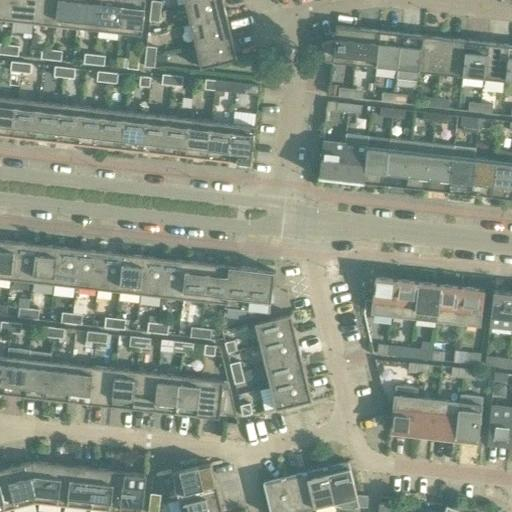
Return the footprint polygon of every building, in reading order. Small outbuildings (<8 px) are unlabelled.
[(14,0),(0,0),(0,18),(13,20),(14,0)] [(36,0),(14,0),(13,20),(34,22),(36,0)] [(58,0),(36,0),(34,22),(56,25),(58,0)] [(79,0),(58,0),(56,25),(77,27),(79,0)] [(101,0),(79,0),(77,27),(98,30),(101,0)] [(123,0),(101,0),(98,30),(120,32),(123,0)] [(146,0),(123,0),(120,32),(142,35),(146,0)] [(201,0),(186,4),(191,25),(227,16),(222,0),(201,0)] [(152,1),(151,11),(161,12),(162,2),(152,1)] [(161,12),(151,11),(150,21),(160,22),(161,12)] [(191,25),(196,46),(232,37),(227,16),(191,25)] [(325,60),(354,63),(358,27),(336,25),(334,39),(322,42),(325,60)] [(354,63),(376,66),(380,30),(358,27),(354,63)] [(376,66),(397,68),(401,32),(380,30),(376,66)] [(418,81),(419,71),(423,35),(401,32),(397,68),(396,79),(418,81)] [(419,71),(440,73),(444,37),(423,35),(419,71)] [(232,37),(196,46),(201,68),(237,59),(232,37)] [(440,73),(462,75),(466,40),(444,37),(440,73)] [(462,75),(484,78),(487,42),(466,40),(462,75)] [(484,78),(505,80),(509,44),(487,42),(484,78)] [(0,53),(9,55),(10,45),(0,43),(0,53)] [(10,45),(9,55),(19,56),(20,46),(10,45)] [(147,46),(146,56),(156,57),(157,47),(147,46)] [(41,59),(52,60),(53,50),(43,49),(41,59)] [(53,50),(52,60),(62,61),(63,51),(53,50)] [(84,64),(95,65),(96,55),(86,54),(84,64)] [(96,55),(95,65),(105,66),(106,56),(96,55)] [(156,57),(146,56),(145,66),(155,67),(156,57)] [(128,68),(139,70),(140,60),(129,58),(128,68)] [(10,71),(20,72),(22,62),(11,61),(10,71)] [(22,62),(20,72),(31,74),(32,63),(22,62)] [(54,76),(64,77),(65,67),(55,66),(54,76)] [(65,67),(64,77),(74,78),(75,68),(65,67)] [(98,71),(97,81),(107,82),(108,72),(98,71)] [(108,72),(107,82),(117,83),(118,73),(108,72)] [(162,84),(172,85),(173,75),(163,74),(162,84)] [(173,75),(172,85),(182,86),(183,76),(173,75)] [(139,86),(150,87),(151,77),(140,76),(139,86)] [(204,89),(215,90),(216,80),(206,79),(204,89)] [(216,80),(215,90),(225,91),(226,81),(216,80)] [(247,94),(259,95),(260,85),(248,84),(247,94)] [(339,96),(351,97),(352,88),(339,87),(339,96)] [(352,88),(351,97),(363,99),(364,90),(352,88)] [(381,101),(394,102),(395,93),(382,92),(381,101)] [(395,93),(394,102),(406,103),(407,94),(395,93)] [(18,99),(0,96),(0,134),(14,136),(18,99)] [(425,106),(437,107),(438,98),(426,97),(425,106)] [(438,98),(437,107),(449,108),(450,99),(438,98)] [(39,101),(18,99),(14,136),(35,138),(39,101)] [(61,104),(39,101),(35,138),(57,141),(61,104)] [(468,110),(480,112),(481,103),(469,101),(468,110)] [(337,111),(349,112),(350,103),(338,102),(337,111)] [(350,103),(349,112),(361,114),(362,105),(350,103)] [(481,103),(480,112),(492,113),(493,104),(481,103)] [(83,106),(61,104),(57,141),(79,143),(83,106)] [(104,109),(83,106),(79,143),(100,146),(104,109)] [(380,116),(392,117),(393,108),(381,107),(380,116)] [(393,108),(392,117),(404,118),(405,109),(393,108)] [(125,111),(104,109),(100,146),(121,148),(125,111)] [(147,113),(125,111),(121,148),(143,150),(147,113)] [(423,120),(435,122),(436,113),(424,112),(423,120)] [(168,116),(147,113),(143,150),(164,153),(168,116)] [(436,113),(435,122),(447,123),(448,114),(436,113)] [(190,118),(168,116),(164,153),(186,155),(190,118)] [(479,118),(461,116),(460,125),(464,125),(463,131),(477,133),(478,127),(479,118)] [(211,121),(190,118),(186,155),(207,158),(211,121)] [(479,118),(478,127),(490,128),(491,119),(479,118)] [(233,123),(211,121),(207,158),(229,160),(233,123)] [(255,126),(233,123),(229,160),(251,163),(255,126)] [(346,143),(342,179),(363,181),(367,145),(368,136),(347,134),(346,143)] [(389,148),(385,184),(406,186),(411,141),(390,138),(389,148)] [(323,140),(319,176),(342,179),(346,143),(323,140)] [(411,141),(406,186),(428,188),(433,143),(411,141)] [(433,143),(428,188),(449,191),(453,155),(454,146),(433,143)] [(367,145),(363,181),(385,184),(389,148),(367,145)] [(453,155),(449,191),(471,193),(475,157),(476,148),(454,146),(453,155)] [(496,160),(492,196),(511,197),(511,152),(497,151),(496,160)] [(475,157),(471,193),(492,196),(496,160),(475,157)] [(0,239),(0,277),(11,278),(16,241),(0,239)] [(16,241),(11,278),(33,281),(37,244),(16,241)] [(37,244),(33,281),(54,283),(58,246),(37,244)] [(58,246),(54,283),(76,286),(80,248),(58,246)] [(80,248),(76,286),(97,288),(102,251),(80,248)] [(102,251),(97,288),(119,290),(123,253),(102,251)] [(123,253),(119,290),(141,293),(145,256),(123,253)] [(145,256),(141,293),(162,295),(166,258),(145,256)] [(166,258),(162,295),(184,298),(188,261),(166,258)] [(188,261),(184,298),(205,300),(209,263),(188,261)] [(209,263),(205,300),(225,303),(227,303),(231,266),(209,263)] [(225,303),(225,306),(260,310),(258,322),(269,319),(275,271),(231,266),(227,303),(225,303)] [(371,312),(394,315),(398,279),(375,276),(371,312)] [(394,315),(415,317),(419,281),(398,279),(394,315)] [(415,317),(436,319),(440,284),(419,281),(415,317)] [(436,319),(458,322),(462,286),(440,284),(436,319)] [(462,286),(458,322),(480,324),(484,289),(462,286)] [(490,325),(511,327),(511,291),(494,290),(490,325)] [(18,318),(28,319),(29,309),(19,308),(18,318)] [(29,309),(28,319),(39,320),(40,310),(29,309)] [(61,322),(71,324),(73,314),(62,312),(61,322)] [(73,314),(71,324),(82,325),(83,315),(73,314)] [(258,322),(255,323),(260,345),(296,336),(291,314),(269,319),(258,322)] [(147,332),(158,333),(159,323),(156,323),(157,317),(149,316),(147,332)] [(105,327),(115,328),(116,318),(106,317),(105,327)] [(116,318),(115,328),(125,330),(126,320),(116,318)] [(0,331),(10,333),(11,323),(1,321),(0,331)] [(11,323),(10,333),(21,334),(22,324),(11,323)] [(159,323),(158,333),(168,334),(169,324),(159,323)] [(43,336),(53,337),(54,327),(44,326),(43,336)] [(54,327),(53,337),(64,339),(65,329),(54,327)] [(190,337),(201,338),(202,328),(192,327),(190,337)] [(202,328),(201,338),(211,339),(212,329),(202,328)] [(86,341),(96,342),(98,332),(87,331),(86,341)] [(98,332),(96,342),(107,343),(108,333),(98,332)] [(129,346),(140,347),(141,337),(130,336),(129,346)] [(296,336),(260,345),(265,366),(301,357),(296,336)] [(141,337),(140,347),(150,348),(151,338),(141,337)] [(225,342),(227,353),(237,351),(235,340),(225,342)] [(172,351),(183,352),(184,342),(174,341),(172,351)] [(184,342),(183,352),(193,353),(194,343),(184,342)] [(204,354),(215,356),(216,346),(205,344),(204,354)] [(377,353),(389,354),(390,345),(378,344),(377,353)] [(390,345),(389,354),(401,355),(402,346),(390,345)] [(3,393),(25,396),(29,359),(30,351),(8,348),(8,356),(3,393)] [(420,358),(432,359),(433,350),(421,349),(420,358)] [(433,350),(432,359),(444,360),(445,351),(433,350)] [(25,396),(46,398),(51,361),(51,353),(30,351),(29,359),(25,396)] [(466,363),(480,364),(481,353),(467,352),(466,363)] [(301,357),(265,366),(270,387),(306,378),(301,357)] [(496,366),(508,367),(509,359),(497,357),(496,366)] [(46,398),(68,400),(72,363),(51,361),(46,398)] [(230,364),(232,374),(242,372),(240,362),(230,364)] [(408,371),(420,373),(421,364),(409,362),(408,371)] [(68,400),(89,403),(93,366),(72,363),(68,400)] [(421,364),(420,373),(431,374),(432,365),(421,364)] [(89,403),(111,405),(115,368),(93,366),(89,403)] [(451,376),(463,377),(464,368),(452,367),(451,376)] [(111,405),(133,408),(137,371),(115,368),(111,405)] [(464,368),(463,377),(474,378),(475,369),(464,368)] [(133,408),(154,410),(158,373),(137,371),(133,408)] [(242,372),(232,374),(235,384),(245,382),(242,372)] [(494,381),(507,382),(508,373),(495,372),(494,381)] [(154,410),(176,412),(180,376),(158,373),(154,410)] [(176,412),(197,415),(201,378),(180,376),(176,412)] [(201,378),(197,415),(220,417),(220,414),(236,416),(230,388),(223,387),(224,380),(201,378)] [(270,387),(260,389),(265,410),(275,407),(276,408),(276,409),(312,400),(306,378),(270,387)] [(390,430),(413,433),(417,397),(418,387),(396,385),(390,430)] [(460,402),(456,438),(478,440),(483,396),(460,394),(460,402)] [(413,433),(434,435),(438,399),(417,397),(413,433)] [(434,435),(456,438),(460,402),(438,399),(434,435)] [(240,406),(243,416),(252,414),(250,403),(240,406)] [(487,441),(510,444),(511,421),(511,407),(491,405),(487,441)] [(302,412),(306,427),(316,424),(313,410),(302,412)] [(34,461),(1,469),(11,508),(36,501),(34,461)] [(67,465),(34,461),(36,501),(63,504),(67,465)] [(349,461),(327,466),(335,501),(337,506),(367,507),(368,495),(357,495),(349,461)] [(178,498),(217,489),(211,462),(172,472),(178,498)] [(93,468),(67,465),(63,504),(89,507),(93,468)] [(327,466),(306,471),(314,506),(335,501),(327,466)] [(120,471),(93,468),(89,507),(115,510),(120,471)] [(0,469),(0,510),(11,508),(1,469),(0,469)] [(142,511),(147,474),(120,471),(115,510),(129,511),(142,511)] [(306,471),(285,476),(294,511),(314,506),(306,471)] [(285,476),(263,482),(270,511),(290,511),(294,511),(285,476)] [(181,511),(222,511),(217,489),(178,498),(181,511)] [(151,493),(149,504),(160,505),(161,494),(151,493)] [(380,502),(378,511),(389,511),(391,503),(380,502)]
